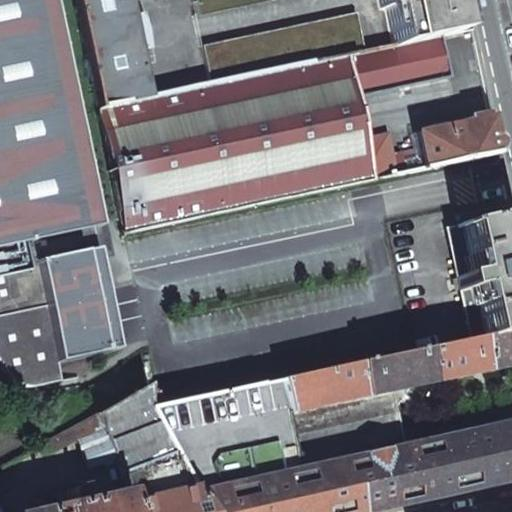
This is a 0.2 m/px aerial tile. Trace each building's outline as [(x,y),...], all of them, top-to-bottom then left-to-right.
[(89,229),(97,228),(49,0),(0,0),(0,248),(25,244),(89,229)] [(130,18),(125,0),(72,0),(86,62),(96,110),(148,99),(137,51),(146,49),(139,16),(130,18)] [(376,0),(379,11),(384,10),(393,47),(437,38),(469,30),(462,0),(376,0)] [(353,17),(201,49),(208,86),(362,54),(353,17)] [(148,99),(96,110),(121,233),(431,168),(496,154),(491,129),(489,118),(414,134),(418,150),(412,151),(390,156),(385,134),(362,140),(353,99),(446,79),(437,38),(393,47),(362,54),(208,86),(148,99)] [(414,134),(408,136),(412,151),(418,150),(414,134)] [(469,275),(454,278),(457,292),(472,289),(483,337),(511,331),(511,224),(510,215),(459,226),(469,275)] [(459,226),(444,229),(454,278),(469,275),(459,226)] [(25,244),(0,248),(0,368),(3,373),(11,380),(24,388),(57,383),(53,364),(113,352),(89,229),(25,244)] [(472,289),(457,292),(469,341),(483,337),(472,289)] [(469,341),(281,382),(287,415),(363,399),(391,393),(511,367),(511,331),(483,337),(469,341)] [(191,488),(195,494),(403,448),(391,393),(363,399),(287,415),(281,382),(149,412),(191,488)] [(144,388),(94,415),(110,458),(122,495),(124,504),(191,488),(149,412),(144,388)] [(67,430),(85,468),(110,458),(94,415),(67,430)] [(511,423),(403,448),(195,494),(205,511),(369,511),(511,480),(511,423)] [(71,489),(69,493),(71,506),(89,502),(86,489),(82,487),(71,489)] [(191,488),(124,504),(126,511),(205,511),(195,494),(191,488)] [(71,506),(42,511),(126,511),(124,504),(122,495),(89,502),(71,506)]
